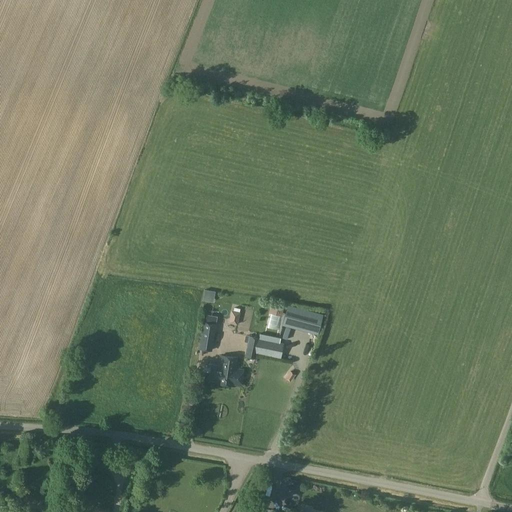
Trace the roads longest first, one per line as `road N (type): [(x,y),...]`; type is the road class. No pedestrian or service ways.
road 1 (unclassified): [(480,501),(98,432),(0,425)]
road 2 (unknown): [(184,447),(203,357),(243,336)]
